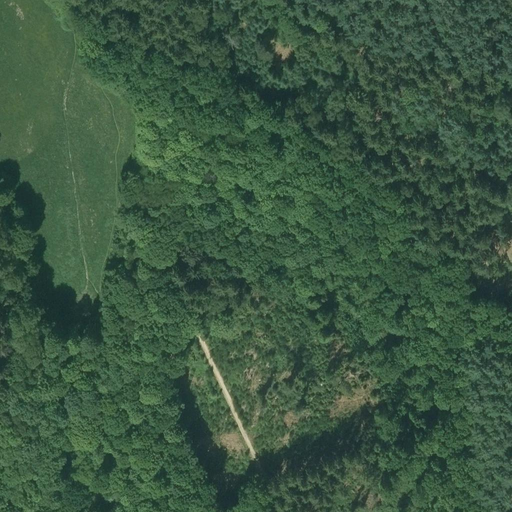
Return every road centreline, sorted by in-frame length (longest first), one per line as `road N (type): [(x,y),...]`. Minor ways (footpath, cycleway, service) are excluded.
road 1 (track): [(256,0),(362,79),(389,149),(404,229),(490,267),(511,266)]
road 2 (track): [(74,0),(103,56),(145,102),(148,146),(183,181),(166,244),(188,318)]
road 3 (track): [(281,511),(188,318)]
road 4 (track): [(188,318),(141,415),(64,412)]
road 5 (track): [(0,226),(41,362)]
